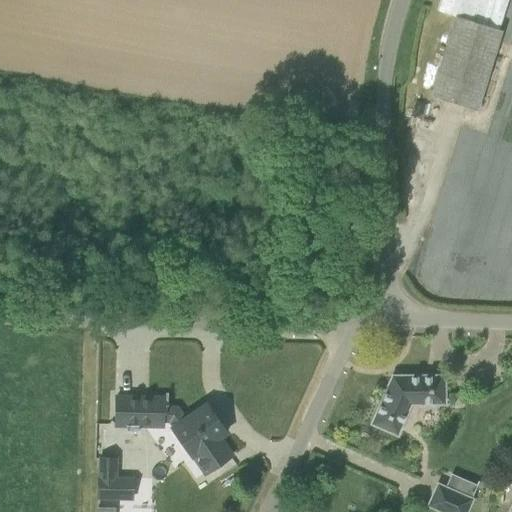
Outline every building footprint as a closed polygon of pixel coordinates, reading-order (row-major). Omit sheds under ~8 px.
[(455,17),(450,33),(430,96),(478,111),(502,31),(500,31),(509,0),(440,0),(436,11),(455,17)] [(393,377),(372,424),(396,435),(410,404),(443,403),(443,377),(393,377)] [(172,428),(191,457),(193,456),(206,474),(232,456),(219,438),(227,433),(207,404),(185,420),(177,409),(164,409),(164,399),(116,398),(116,428),(164,428),(164,423),(171,423),(174,427),(172,428)] [(99,478),(99,498),(117,498),(117,478),(116,478),(117,458),(100,458),(100,478),(99,478)] [(438,484),(428,507),(440,511),(467,511),(473,499),(438,484)]
